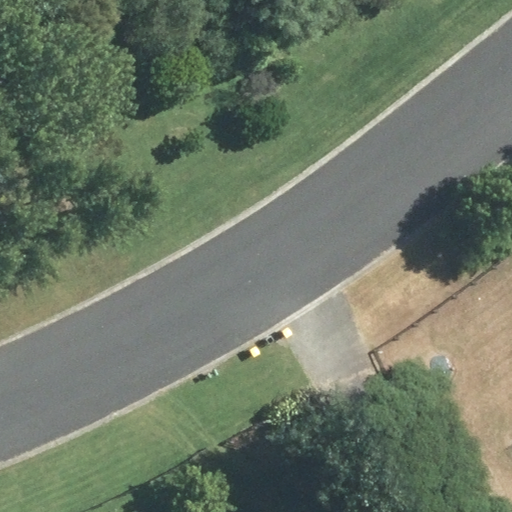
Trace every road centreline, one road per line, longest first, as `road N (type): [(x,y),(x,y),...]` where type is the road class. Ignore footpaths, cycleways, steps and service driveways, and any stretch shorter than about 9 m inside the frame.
road 1 (residential): [(0,401),(206,310),(511,82)]
road 2 (unknown): [(297,244),(403,511)]
